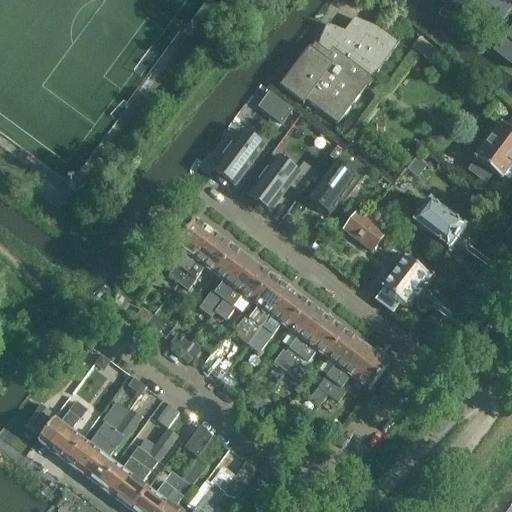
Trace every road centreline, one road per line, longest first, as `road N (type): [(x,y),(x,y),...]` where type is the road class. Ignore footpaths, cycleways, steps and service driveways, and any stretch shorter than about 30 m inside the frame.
road 1 (unclassified): [(316,495),(112,349),(126,329),(333,477)]
road 2 (unclassified): [(440,366),(205,193)]
road 3 (residential): [(492,391),(365,511)]
road 4 (residential): [(333,477),(440,366)]
road 5 (unclassified): [(410,511),(484,415),(492,391)]
